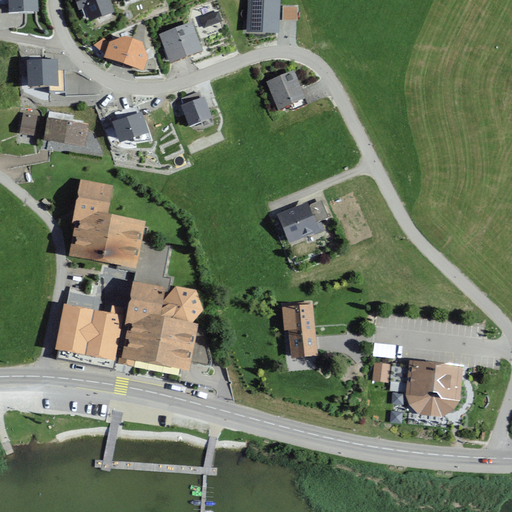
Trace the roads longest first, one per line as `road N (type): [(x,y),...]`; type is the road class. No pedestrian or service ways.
road 1 (residential): [(511,334),(407,226),(317,64),(268,52),(177,85),(137,89),(105,80),(76,59),(54,0)]
road 2 (secondary): [(48,376),(134,388),(343,442),(491,458)]
road 3 (residential): [(48,376),(59,241),(42,210),(0,170)]
